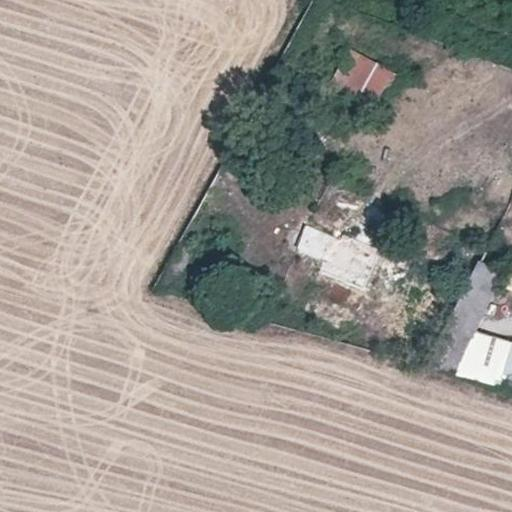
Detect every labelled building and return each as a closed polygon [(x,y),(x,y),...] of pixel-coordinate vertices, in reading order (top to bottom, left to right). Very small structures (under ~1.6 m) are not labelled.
[(376,112),(396,75),(350,50),(331,87),(376,112)] [(370,279),(380,256),(307,225),(298,249),(325,259),(311,292),(343,306),(357,274),(370,279)] [(482,264),(473,282),(496,294),(506,274),(483,262),(482,264)] [(473,282),(432,367),(457,374),(496,294),(473,282)] [(511,347),(501,385),(511,388),(511,347)]
